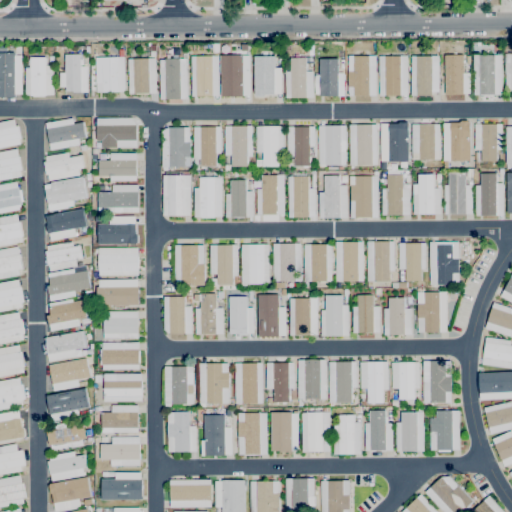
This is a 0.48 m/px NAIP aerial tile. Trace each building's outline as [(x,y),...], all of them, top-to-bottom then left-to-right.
[(96,92),(96,58),(119,57),(119,49),(124,49),(125,92),(96,92)] [(15,97),(0,97),(0,53),(15,53),(15,55),(22,55),(22,94),(15,94),(15,97)] [(502,95),(474,95),(473,55),(497,55),(497,53),(501,53),(502,95)] [(511,89),(511,53),(504,54),(503,90),(511,89)] [(65,91),(65,86),(60,87),(60,72),(65,72),(65,54),(80,54),(80,66),(88,66),(88,92),(81,92),(81,91),(65,91)] [(221,97),(221,55),(243,55),(250,55),(250,95),(243,95),(243,96),(221,97)] [(470,93),(464,93),(464,94),(445,94),(445,55),(463,55),(463,72),(470,72),(470,93)] [(192,96),(191,56),(219,56),(219,96),(192,96)] [(275,94),(265,94),(263,96),(256,96),(254,94),(254,56),(275,56),(275,67),(282,67),(282,93),(275,93),(275,94)] [(376,96),(348,96),(348,56),(376,56),(376,96)] [(379,96),(379,56),(407,56),(408,96),(379,96)] [(439,91),(432,92),(432,96),(411,96),(411,56),(439,56),(439,91)] [(46,96),(31,96),(31,95),(26,95),(25,68),(30,68),(30,65),(28,65),(28,60),(30,60),(30,58),(46,57),(46,65),(53,65),(54,95),(46,95),(46,96)] [(129,94),(128,59),(156,58),(157,93),(129,94)] [(286,98),(285,72),(291,71),(290,58),(306,58),(306,71),(313,71),(314,98),(286,98)] [(160,99),(159,60),(165,60),(165,59),(187,59),(188,99),(160,99)] [(345,96),(320,96),(320,94),(315,94),(315,75),(319,75),(319,59),(338,59),(338,73),(344,73),(345,96)] [(51,150),(46,123),(73,118),(74,124),(83,122),(85,137),(78,138),(80,145),(51,150)] [(137,147),(101,147),(101,141),(96,141),(96,118),(131,118),(137,125),(137,140),(137,147)] [(0,148),(0,121),(14,119),(16,126),(18,126),(21,138),(19,138),(21,144),(0,148)] [(443,160),(443,123),(450,123),(450,122),(460,122),(462,120),(468,120),(470,122),(471,122),(471,160),(443,160)] [(381,161),(381,124),(398,124),(400,122),(407,122),(409,124),(409,161),(381,161)] [(350,165),(349,125),(377,124),(378,164),(350,165)] [(440,160),(412,160),(412,124),(440,124),(440,160)] [(497,161),(482,161),(482,150),(474,150),(474,124),(502,124),(502,150),(497,150),(497,161)] [(346,165),(319,165),(318,126),(346,125),(346,165)] [(201,167),(200,159),(198,159),(198,164),(194,165),(193,127),(221,126),(221,153),(216,153),(216,166),(201,167)] [(247,166),(232,167),(232,155),(225,155),(224,126),(252,126),(252,156),(247,156),(247,166)] [(278,166),(256,166),(256,160),(263,160),(263,152),(256,152),(256,126),(283,126),(283,155),(278,155),(278,166)] [(310,166),(294,167),(294,165),(287,165),(287,159),(294,159),(294,157),(287,157),(287,127),(314,126),(315,156),(310,156),(310,166)] [(167,171),(163,171),(163,167),(162,167),(162,127),(190,127),(190,167),(184,167),(167,167),(167,171)] [(0,180),(0,152),(17,149),(18,156),(19,156),(22,170),(19,170),(21,176),(0,180)] [(49,181),(48,174),(46,175),(44,162),(46,161),(45,156),(68,152),(69,157),(81,155),(84,168),(79,169),(80,175),(49,181)] [(137,181),(111,181),(111,176),(98,176),(98,160),(111,160),(111,153),(136,153),(137,181)] [(355,220),(351,220),(350,186),(349,176),(373,176),(373,171),(378,171),(378,218),(354,218),(355,220)] [(472,214),(444,214),(444,185),(448,185),(448,172),(466,172),(466,185),(469,185),(469,182),(472,182),(472,214)] [(503,215),(476,216),(475,185),(481,185),(480,173),(496,173),(496,183),(503,183),(503,215)] [(441,214),(413,214),(413,184),(418,184),(418,174),(433,174),(434,188),(441,188),(441,214)] [(191,216),(163,216),(163,175),(190,175),(191,216)] [(284,215),(257,215),(257,189),(262,189),(262,175),(284,175),(284,215)] [(409,215),(382,215),(382,189),(387,189),(387,175),(403,175),(403,189),(409,189),(409,215)] [(49,211),(44,185),(51,184),(51,182),(83,176),(87,198),(73,200),(74,206),(68,207),(68,208),(49,211)] [(309,218),(293,218),(293,217),(288,217),(288,176),(309,176),(309,189),(316,188),(316,217),(309,217),(309,218)] [(320,218),(319,192),(324,192),(324,176),(340,176),(340,186),(347,185),(347,218),(320,218)] [(222,217),(194,217),(194,188),(199,188),(199,178),(222,178),(222,217)] [(253,217),(225,217),(225,194),(230,194),(230,180),(246,180),(246,191),(253,191),(253,217)] [(0,184),(17,182),(18,188),(19,188),(19,190),(21,190),(23,202),(21,202),(22,205),(20,205),(21,210),(0,213),(0,184)] [(138,212),(98,213),(97,192),(112,192),(112,185),(138,185),(138,193),(139,193),(139,206),(138,206),(138,212)] [(49,241),(48,234),(47,235),(45,222),(48,221),(47,216),(55,214),(84,209),(87,226),(75,228),(76,236),(49,241)] [(0,245),(0,217),(18,214),(19,222),(21,221),(24,236),(22,236),(23,241),(0,245)] [(136,243),(99,244),(98,223),(111,223),(111,216),(135,216),(136,223),(136,233),(138,234),(138,242),(136,243)] [(50,271),(49,263),(47,264),(45,251),(48,250),(47,246),(73,241),(74,246),(80,245),(83,258),(76,260),(77,263),(80,262),(80,261),(83,261),(84,265),(77,267),(77,266),(50,271)] [(372,287),(367,287),(367,241),(394,241),(395,271),(390,271),(390,273),(391,273),(391,279),(390,279),(390,281),(372,281),(372,287)] [(336,281),(336,242),(363,242),(364,281),(336,281)] [(459,285),(429,285),(429,242),(459,242),(459,285)] [(273,281),(273,244),(301,243),(301,281),(273,281)] [(421,281),(405,281),(405,269),(398,269),(398,243),(426,243),(426,269),(421,269),(421,281)] [(269,284),(242,284),(241,244),(269,244),(269,284)] [(332,281),(304,281),(304,244),(332,244),(332,281)] [(181,289),(175,289),(174,245),(204,245),(204,264),(205,264),(205,285),(181,286),(181,289)] [(233,285),(210,285),(210,278),(217,278),(217,274),(210,274),(210,245),(237,245),(238,276),(233,276),(233,285)] [(0,249),(18,246),(23,268),(18,269),(19,275),(0,278),(0,249)] [(138,275),(98,276),(98,255),(99,255),(99,248),(138,248),(138,257),(139,257),(139,268),(138,268),(138,275)] [(50,301),(48,285),(50,285),(48,273),(74,268),(75,272),(88,270),(91,288),(75,291),(76,296),(50,301)] [(511,302),(500,296),(511,274),(511,302)] [(0,311),(0,282),(18,279),(20,286),(21,286),(24,302),(22,302),(23,307),(0,311)] [(139,304),(101,305),(101,302),(97,302),(97,286),(99,286),(99,280),(138,279),(138,286),(139,286),(139,304)] [(418,332),(417,287),(423,287),(423,292),(446,292),(447,332),(418,332)] [(223,334),(195,334),(195,308),(200,308),(200,301),(195,301),(195,294),(200,294),(200,293),(216,293),(216,308),(223,308),(223,334)] [(286,337),(258,337),(258,295),(280,294),(280,307),(286,307),(286,337)] [(349,305),(349,336),(321,336),(321,310),(325,310),(325,296),(342,295),(342,305),(349,305)] [(380,333),(352,333),(352,306),(357,306),(357,295),(373,295),(373,306),(380,306),(380,333)] [(255,333),(230,334),(230,296),(247,296),(247,308),(254,308),(255,333)] [(192,333),(169,334),(164,329),(163,297),(185,297),(185,307),(192,306),(192,333)] [(51,331),(49,324),(48,315),(51,314),(49,303),(73,298),(73,301),(83,300),(87,317),(79,319),(80,325),(51,331)] [(317,335),(289,335),(289,298),(317,298),(317,335)] [(412,335),(383,335),(383,308),(389,308),(389,298),(404,298),(404,308),(412,308),(412,335)] [(511,337),(485,329),(493,302),(511,308),(511,337)] [(138,339),(104,339),(104,311),(138,311),(138,339)] [(0,344),(0,315),(19,312),(20,318),(21,318),(24,334),(23,334),(24,340),(0,344)] [(49,362),(48,354),(46,337),(84,330),(86,347),(76,349),(77,356),(49,362)] [(511,368),(482,364),(486,337),(511,341),(511,345),(511,368)] [(139,370),(102,370),(102,365),(100,365),(100,349),(102,349),(102,342),(139,342),(139,351),(140,351),(140,363),(139,363),(139,370)] [(0,376),(0,347),(19,344),(20,351),(21,351),(24,366),(23,367),(24,372),(0,376)] [(54,391),(49,365),(86,358),(88,367),(89,367),(90,377),(77,379),(79,386),(54,391)] [(326,399),(298,399),(297,359),(326,359),(326,399)] [(451,403),(423,403),(423,361),(451,361),(451,377),(451,392),(451,403)] [(352,402),(329,402),(329,362),(356,362),(356,387),(351,387),(351,394),(353,394),(353,398),(351,399),(352,402)] [(383,403),(367,403),(367,388),(360,388),(360,362),(388,362),(388,390),(383,390),(383,403)] [(399,400),(399,388),(392,389),(392,363),(419,362),(420,388),(415,388),(415,399),(399,400)] [(199,404),(199,363),(229,363),(229,403),(199,404)] [(263,403),(235,404),(235,363),(262,363),(263,403)] [(286,404),(282,404),(282,402),(274,402),(273,389),(266,389),(266,363),(294,363),(294,388),(289,389),(289,396),(290,396),(290,400),(289,400),(289,402),(286,402),(286,404)] [(193,404),(164,404),(164,366),(193,366),(193,404)] [(511,398),(480,400),(479,373),(511,371),(511,398)] [(104,402),(104,394),(103,394),(103,389),(104,389),(104,374),(142,373),(143,401),(104,402)] [(0,408),(0,380),(19,377),(21,384),(22,384),(24,398),(22,399),(23,404),(0,408)] [(52,421),(51,414),(50,415),(46,395),(86,388),(89,407),(77,409),(79,416),(52,421)] [(511,428),(490,435),(484,408),(511,401),(511,406),(511,428)] [(102,433),(102,412),(112,412),(112,405),(138,405),(138,432),(102,433)] [(0,441),(0,413),(19,410),(20,417),(21,417),(22,427),(24,428),(25,434),(23,437),(0,441)] [(393,450),(365,450),(365,423),(370,423),(370,410),(385,410),(385,417),(387,417),(387,423),(393,423),(393,450)] [(298,451),(270,451),(270,411),(291,411),(291,413),(298,412),(298,451)] [(459,450),(430,450),(430,418),(436,418),(436,411),(459,411),(459,450)] [(197,452),(167,452),(167,412),(190,412),(190,426),(197,426),(197,452)] [(267,455),(238,455),(237,413),(267,412),(267,455)] [(330,452),(302,452),(301,413),(307,413),(307,412),(330,412),(330,452)] [(424,452),(396,452),(396,422),(401,422),(401,412),(423,412),(423,425),(424,425),(424,426),(424,452)] [(232,454),(225,454),(225,455),(201,456),(201,440),(204,440),(204,416),(225,415),(225,427),(232,427),(232,454)] [(361,454),(334,455),(334,425),(339,425),(338,415),(354,415),(354,422),(361,422),(361,454)] [(52,451),(51,445),(49,445),(47,431),(48,431),(47,426),(64,423),(63,421),(71,420),(71,422),(72,421),(73,426),(84,424),(86,439),(82,440),(83,441),(87,440),(86,438),(90,437),(92,444),(83,445),(52,451)] [(511,463),(504,467),(492,439),(511,431),(511,463)] [(140,466),(111,466),(111,459),(100,459),(100,443),(112,443),(112,437),(140,437),(140,466)] [(0,474),(0,445),(16,443),(17,451),(22,450),(25,465),(21,466),(22,470),(0,474)] [(52,481),(50,473),(49,473),(47,462),(48,462),(48,461),(50,461),(49,455),(74,451),(75,456),(85,454),(87,467),(82,468),(84,475),(52,481)] [(142,499),(102,499),(102,479),(115,479),(115,472),(141,472),(141,479),(142,479),(142,499)] [(0,506),(0,479),(20,475),(21,482),(23,482),(26,497),(23,498),(24,502),(0,506)] [(55,511),(54,503),(52,493),(50,492),(49,485),(50,483),(87,476),(91,496),(79,499),(81,506),(55,511)] [(460,511),(442,511),(425,492),(441,477),(449,476),(472,501),(460,511)] [(314,511),(285,511),(285,479),(314,478),(314,511)] [(211,507),(171,507),(171,480),(211,479),(211,507)] [(215,506),(215,481),(222,481),(222,480),(244,480),(244,511),(222,511),(222,506),(215,506)] [(279,511),(250,511),(250,481),(279,481),(279,511)] [(349,511),(320,511),(320,481),(349,481),(349,511)] [(402,511),(420,494),(437,511),(402,511)] [(471,511),(489,496),(505,511),(471,511)]
